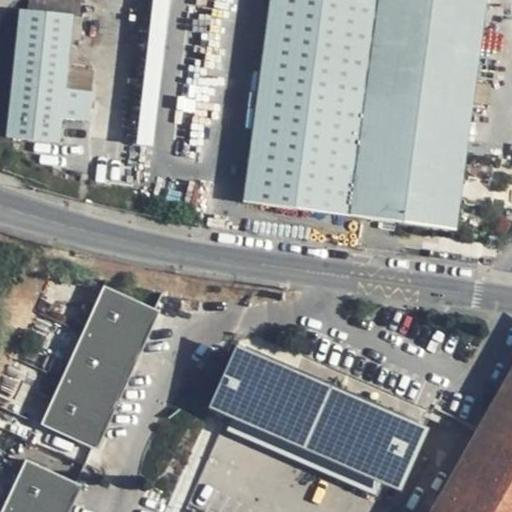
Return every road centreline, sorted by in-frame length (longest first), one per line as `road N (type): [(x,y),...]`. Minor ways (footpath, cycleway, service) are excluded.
road 1 (residential): [(0,205),(176,251),(511,300)]
road 2 (unknown): [(107,0),(90,138)]
